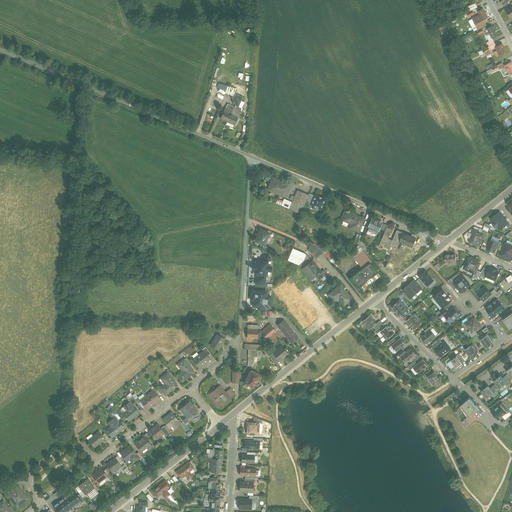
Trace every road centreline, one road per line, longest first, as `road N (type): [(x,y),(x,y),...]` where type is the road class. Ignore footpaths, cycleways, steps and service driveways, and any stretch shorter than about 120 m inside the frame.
road 1 (residential): [(251,156),(0,49)]
road 2 (residential): [(189,387),(100,456),(73,443),(27,477),(38,501),(26,511)]
road 3 (residential): [(448,240),(251,156)]
road 4 (residential): [(374,301),(228,417)]
road 5 (residential): [(251,156),(239,334)]
road 6 (residential): [(219,424),(124,498)]
